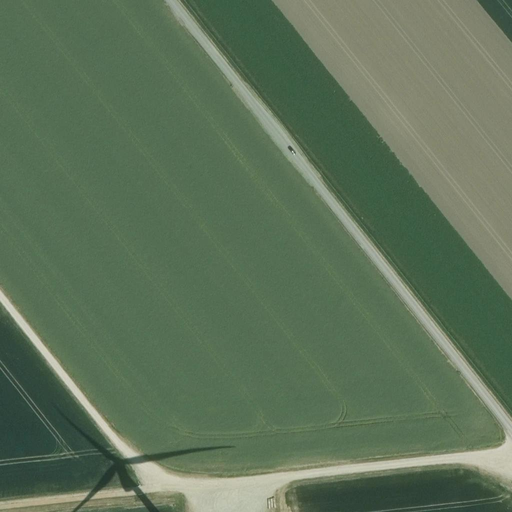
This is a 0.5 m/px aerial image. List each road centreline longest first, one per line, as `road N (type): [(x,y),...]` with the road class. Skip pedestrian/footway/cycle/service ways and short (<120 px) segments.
road 1 (unclassified): [(511,430),(174,0)]
road 2 (track): [(511,454),(0,506)]
road 3 (track): [(189,484),(127,452),(0,293)]
